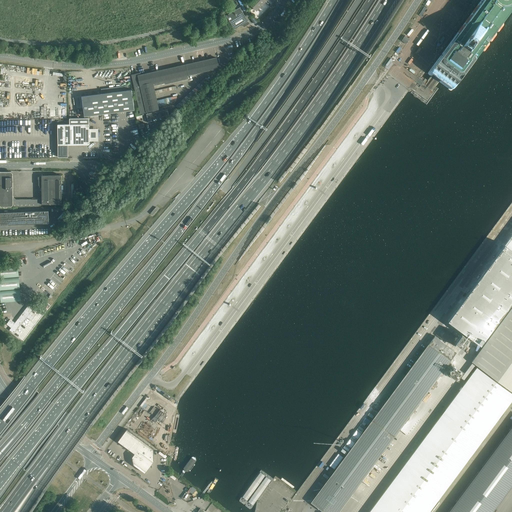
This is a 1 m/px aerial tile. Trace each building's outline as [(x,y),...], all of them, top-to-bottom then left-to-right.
[(267,0),(266,0),(252,0),(249,4),(257,11),(260,7),(266,2),(267,0)] [(511,0),(484,0),(463,30),(429,72),(433,75),(451,89),(511,6),(511,0)] [(235,29),(242,24),(247,21),(248,21),(240,8),(240,7),(226,15),(234,28),(234,29),(235,29)] [(213,58),(210,59),(213,69),(219,68),(217,58),(213,58)] [(207,60),(204,61),(206,71),(213,69),(210,59),(207,60)] [(201,61),(198,62),(200,72),(206,71),(204,61),(201,61)] [(195,63),(192,63),(194,74),(200,72),(198,62),(195,63)] [(186,65),(185,65),(188,75),(194,74),(192,63),(188,64),(186,65)] [(182,66),(179,66),(183,80),(189,79),(188,75),(185,65),(182,66)] [(176,67),(173,68),(177,82),(183,80),(179,66),(176,67)] [(170,68),(168,69),(171,83),(177,82),(173,68),(170,68)] [(164,70),(162,70),(165,83),(165,84),(171,83),(168,69),(164,70)] [(159,71),(156,72),(159,85),(165,83),(162,70),(159,71)] [(135,89),(135,90),(153,86),(159,85),(156,72),(151,73),(150,73),(147,74),(144,74),(140,75),(140,73),(132,75),(135,89)] [(134,110),(132,89),(127,90),(126,86),(123,86),(121,87),(106,89),(104,88),(101,89),(102,93),(91,95),(82,96),(83,104),(84,116),(134,110)] [(158,109),(153,86),(135,90),(141,113),(158,109)] [(168,115),(167,109),(147,114),(148,120),(168,115)] [(89,144),(89,118),(84,118),(69,118),(69,124),(57,124),(58,145),(68,145),(89,144)] [(68,158),(68,145),(58,145),(58,158),(68,158)] [(16,200),(13,197),(13,173),(12,173),(11,172),(11,171),(0,171),(0,172),(0,171),(0,205),(0,206),(0,207),(4,206),(4,208),(3,208),(7,208),(7,207),(7,206),(40,206),(42,204),(62,204),(61,175),(42,175),(42,196),(39,199),(31,199),(24,200),(24,199),(19,199),(19,200),(16,200)] [(48,210),(2,212),(3,219),(6,219),(7,223),(6,223),(10,223),(11,223),(13,223),(15,223),(17,223),(19,223),(21,223),(23,222),(23,223),(25,222),(27,222),(29,222),(30,222),(32,222),(34,222),(36,222),(38,222),(40,222),(42,222),(44,222),(46,222),(49,222),(48,210)] [(511,234),(501,249),(448,321),(451,323),(481,345),(511,302),(511,307),(472,361),(473,362),(511,391),(511,234)] [(0,277),(19,276),(18,265),(0,266),(0,277)] [(0,289),(20,288),(19,277),(0,278),(0,289)] [(21,301),(20,289),(0,291),(0,293),(1,302),(21,301)] [(10,319),(6,324),(11,328),(9,330),(13,333),(14,334),(27,317),(32,321),(35,316),(30,312),(32,310),(28,306),(15,323),(10,319)] [(394,436),(450,360),(451,360),(456,352),(438,338),(437,338),(435,336),(429,344),(372,420),(359,438),(357,437),(354,441),(356,443),(313,500),(328,511),(337,511),(394,437),(395,436),(394,436)] [(428,511),(511,400),(511,393),(477,367),(369,511),(428,511)] [(505,435),(494,451),(511,464),(511,426),(509,431),(506,435),(505,435)] [(123,445),(132,433),(127,429),(118,441),(123,445)] [(129,449),(138,437),(132,433),(123,445),(129,449)] [(134,453),(143,441),(138,437),(129,449),(134,453)] [(154,461),(154,449),(143,441),(134,453),(132,457),(133,464),(145,473),(151,464),(152,465),(154,462),(153,461),(154,461)] [(479,471),(467,486),(495,507),(507,492),(510,487),(511,485),(511,464),(494,451),(482,466),(483,467),(479,471)] [(193,494),(197,489),(192,486),(189,490),(193,494)] [(452,506),(448,511),(492,511),(495,507),(467,486),(456,502),(453,507),(452,506)]
